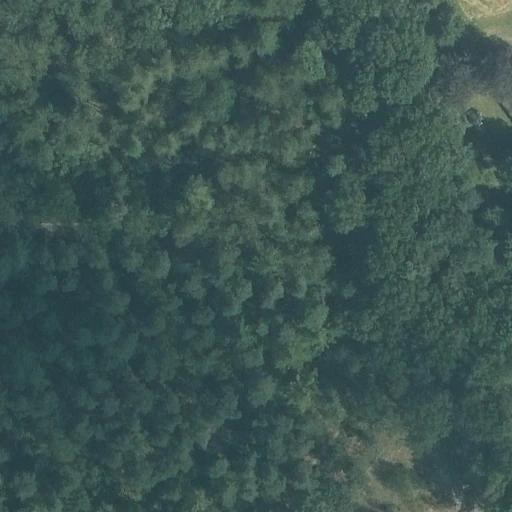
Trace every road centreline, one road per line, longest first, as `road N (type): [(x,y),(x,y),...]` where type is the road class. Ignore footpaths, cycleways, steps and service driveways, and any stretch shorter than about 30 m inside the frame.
road 1 (track): [(355,220),(0,223)]
road 2 (track): [(355,220),(352,119),(331,0)]
road 3 (track): [(283,511),(302,474),(425,362)]
road 4 (track): [(505,511),(473,470),(475,445),(489,422),(425,362)]
road 5 (track): [(425,362),(352,266),(355,220)]
